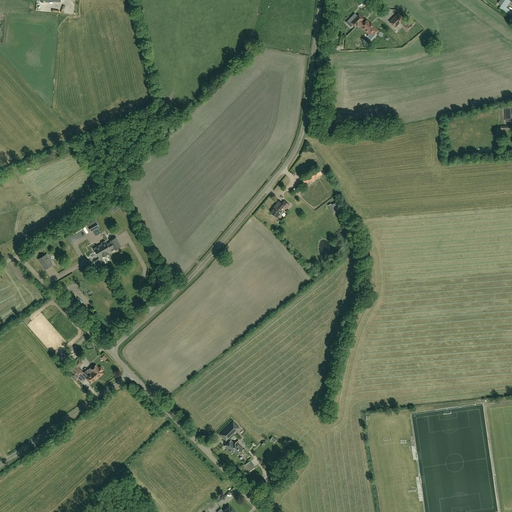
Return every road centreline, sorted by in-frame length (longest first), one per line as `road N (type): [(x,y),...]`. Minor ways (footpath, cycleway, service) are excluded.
road 1 (unclassified): [(108,350),(198,266),(287,160),(300,134),(320,0)]
road 2 (unclassified): [(261,511),(130,373)]
road 3 (unclassified): [(0,461),(130,373)]
road 4 (unclassified): [(0,262),(21,258),(108,350)]
